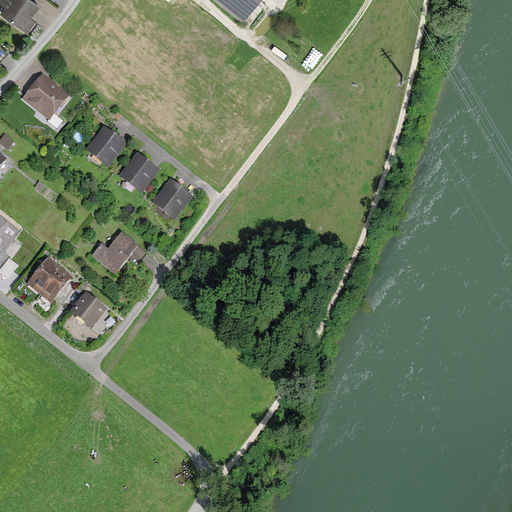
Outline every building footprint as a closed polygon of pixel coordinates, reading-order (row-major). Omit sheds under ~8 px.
[(41,4),(35,0),(0,0),(7,4),(2,12),(28,31),(35,21),(31,18),(41,4)] [(260,0),(221,0),(246,19),(260,0)] [(48,67),(23,99),(47,119),(69,93),(52,80),(57,74),(48,67)] [(126,144),(106,128),(88,150),(108,167),(126,144)] [(6,136),(0,142),(8,150),(14,143),(6,136)] [(121,178),(140,193),(158,170),(139,155),(121,178)] [(172,180),(154,204),(175,220),(193,197),(172,180)] [(20,232),(0,215),(0,269),(9,277),(19,264),(4,252),(20,232)] [(139,244),(122,231),(109,248),(103,243),(93,256),(116,274),(139,244)] [(41,295),(61,268),(49,258),(28,285),(41,295)] [(72,276),(61,268),(41,295),(52,303),(72,276)] [(87,293),(73,311),(93,328),(108,310),(87,293)]
